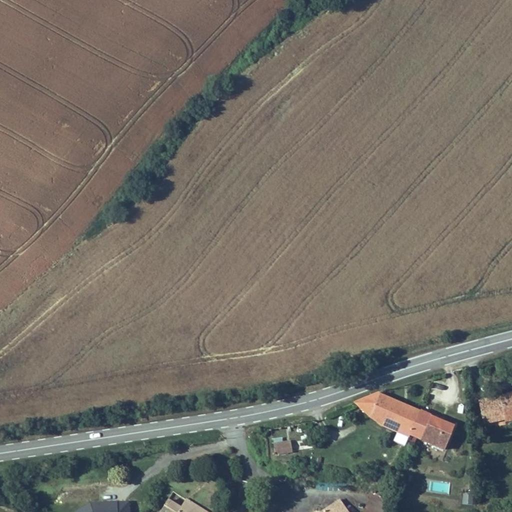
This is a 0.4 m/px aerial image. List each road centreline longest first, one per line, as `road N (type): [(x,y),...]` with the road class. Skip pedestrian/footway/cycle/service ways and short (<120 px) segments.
road 1 (tertiary): [(0,453),(277,409),(511,338)]
road 2 (unknown): [(253,413),(243,454),(191,467),(140,493),(105,493)]
